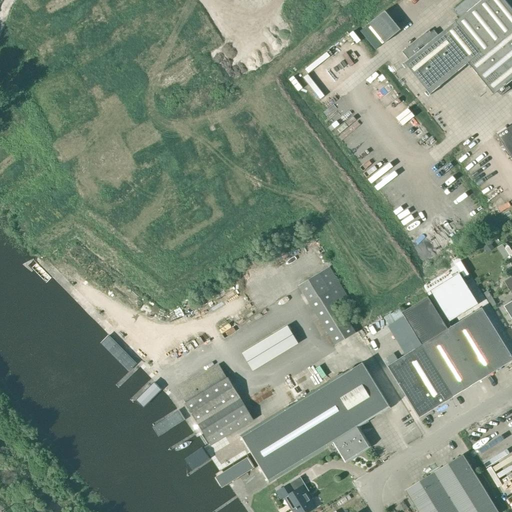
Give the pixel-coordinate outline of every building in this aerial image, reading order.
[(468,63),(494,94),(497,92),(501,96),(511,88),(508,85),(511,81),(511,8),(505,0),(465,0),(454,10),(460,18),(439,36),(434,30),(431,33),(429,30),(403,52),(409,60),(406,63),(431,93),(468,63)] [(401,30),(385,11),(370,24),(385,42),(401,30)] [(511,125),(497,134),(511,158),(511,125)] [(489,242),(483,247),(487,252),(493,248),(489,242)] [(299,285),(335,345),(356,333),(341,307),(351,301),(330,267),(299,285)] [(482,305),(463,274),(432,293),(451,324),(482,305)] [(422,345),(454,397),(480,380),(448,329),(428,296),(402,312),(404,316),(422,345)] [(448,329),(480,380),(511,360),(511,356),(482,308),(448,329)] [(404,316),(388,326),(405,355),(422,345),(404,316)] [(253,373),(300,347),(290,329),(243,354),(253,373)] [(422,345),(405,355),(397,360),(389,365),(388,366),(420,418),(454,397),(422,345)] [(393,354),(385,359),(389,365),(397,360),(393,354)] [(389,406),(363,363),(242,436),(269,480),(333,441),(345,461),(369,447),(357,426),(389,406)] [(202,431),(211,446),(253,420),(245,405),(244,406),(240,398),(228,378),(225,379),(217,367),(191,383),(192,385),(181,392),(187,402),(185,404),(197,424),(198,424),(202,431)] [(419,511),(498,511),(464,455),(406,490),(419,511)] [(293,511),(308,511),(316,508),(303,486),(299,488),(295,481),(276,492),(281,500),(285,498),(293,511)]
